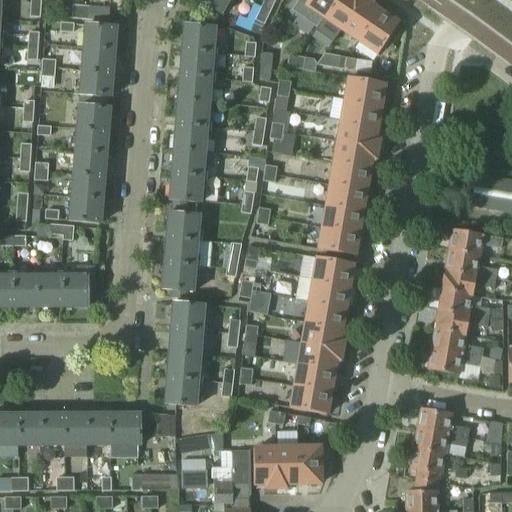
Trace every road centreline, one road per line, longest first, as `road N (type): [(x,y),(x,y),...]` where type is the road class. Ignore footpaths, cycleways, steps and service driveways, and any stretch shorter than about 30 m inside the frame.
road 1 (residential): [(0,346),(118,344),(158,0)]
road 2 (residential): [(376,387),(438,32),(455,4)]
road 3 (residential): [(511,409),(376,387)]
road 4 (residential): [(332,511),(360,461),(376,387)]
